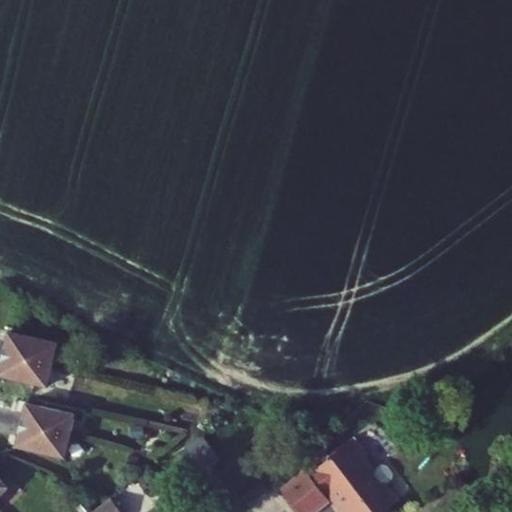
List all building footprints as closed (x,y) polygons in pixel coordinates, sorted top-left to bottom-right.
[(0,377),(45,388),(56,343),(10,332),(8,340),(3,339),(0,354),(0,377)] [(16,440),(14,447),(60,458),(70,414),(24,403),(22,411),(18,410),(11,439),(16,440)] [(382,511),(393,504),(368,472),(373,469),(363,456),(367,453),(353,435),(327,455),(329,458),(309,473),(308,471),(283,490),(299,511),(310,511),(329,498),(326,494),(333,488),(345,503),(347,502),(352,507),(349,509),(348,511),(347,511),(382,511)] [(204,436),(187,445),(203,472),(220,463),(204,436)] [(0,500),(10,491),(0,480),(0,500)] [(92,511),(123,511),(112,497),(92,511)]
